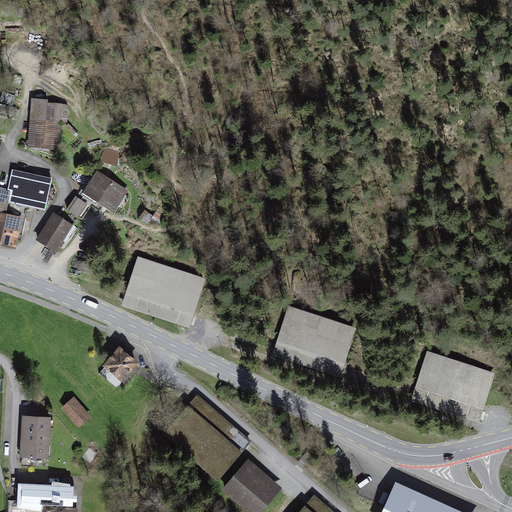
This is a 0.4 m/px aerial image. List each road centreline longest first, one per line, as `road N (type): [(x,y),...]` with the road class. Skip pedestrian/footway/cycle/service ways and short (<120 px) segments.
road 1 (secondary): [(10,275),(393,451)]
road 2 (residential): [(10,275),(62,189),(9,145),(21,129),(32,54)]
